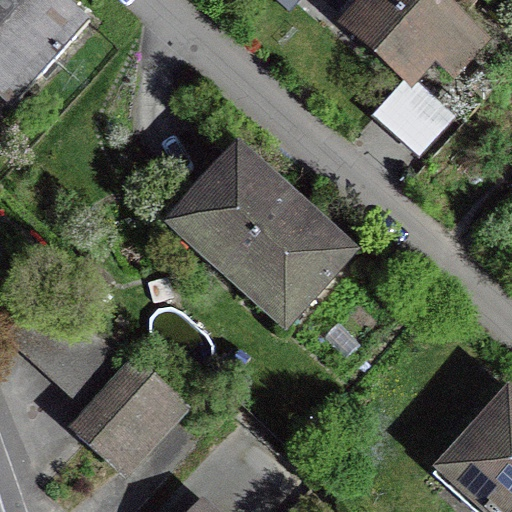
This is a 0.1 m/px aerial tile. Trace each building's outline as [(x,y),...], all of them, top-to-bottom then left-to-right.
[(28,0),(0,0),(0,81),(19,99),(89,22),(65,0),(43,0),(36,7),(28,0)] [(429,0),(377,0),(353,27),(410,79),(431,55),(454,75),(481,45),(458,24),(457,25),(429,0)] [(239,158),(187,215),(190,217),(226,250),(214,262),(286,327),(349,257),(239,158)] [(24,353),(93,415),(132,372),(47,296),(12,335),(20,343),(27,349),(24,353)] [(119,472),(179,405),(137,367),(132,372),(93,415),(76,434),(119,472)] [(511,511),(511,404),(509,402),(474,440),(487,452),(464,477),(494,504),(487,511),(511,511)]
